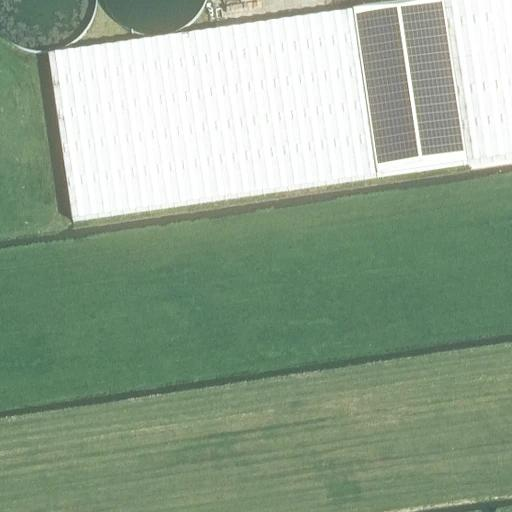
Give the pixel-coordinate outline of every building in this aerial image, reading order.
[(100,7),(100,0),(0,0),(0,31),(5,38),(14,45),(24,50),(35,53),(46,54),(56,53),(68,49),(75,45),(84,38),(92,28),(97,19),(100,7)] [(208,0),(107,0),(107,1),(112,10),(118,19),(127,26),(134,30),(144,34),(155,36),(167,35),(177,32),(186,28),(195,21),(202,12),(207,3),(208,0)] [(511,0),(443,0),(444,1),(468,165),(468,166),(511,159),(511,0)] [(444,1),(355,14),(378,178),(468,165),(444,1)] [(354,13),(49,58),(73,222),(378,179),(378,178),(355,14),(354,13)]
